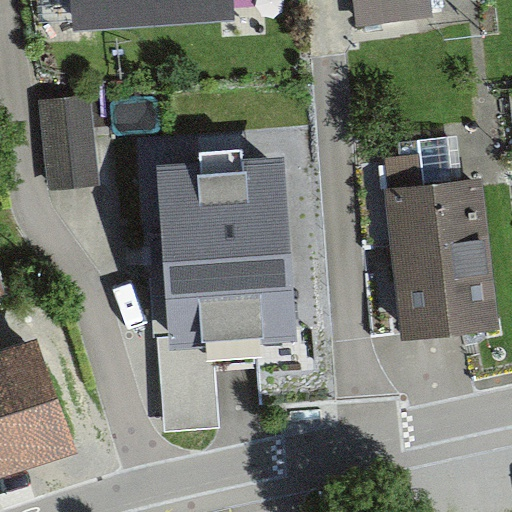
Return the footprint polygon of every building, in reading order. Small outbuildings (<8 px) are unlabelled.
[(78,0),(79,20),(239,12),(237,0),(78,0)] [(428,0),(355,0),(359,29),(431,22),(428,0)] [(44,105),(57,190),(104,183),(91,98),(44,105)] [(177,335),(291,327),(280,170),(166,178),(177,335)] [(396,182),(411,332),(494,323),(479,173),(396,182)] [(38,355),(0,366),(0,461),(69,440),(38,355)]
